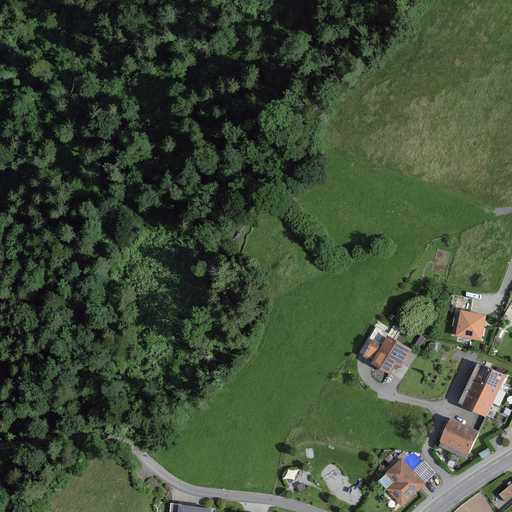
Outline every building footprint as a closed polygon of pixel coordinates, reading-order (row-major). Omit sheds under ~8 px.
[(482,342),(487,315),(462,310),(457,337),(482,342)] [(503,340),(506,332),(499,329),(496,337),(503,340)] [(402,368),(413,350),(389,335),(383,345),(374,339),(363,357),(372,363),(372,364),(391,375),(397,365),(402,368)] [(419,350),(426,338),(421,335),(414,347),(419,350)] [(439,346),(434,343),(430,350),(435,353),(439,346)] [(478,363),(472,377),(500,390),(507,376),(503,374),(505,371),(498,367),(497,371),(483,364),(483,365),(478,363)] [(500,390),(472,377),(466,389),(465,391),(493,404),(494,401),(500,390)] [(493,404),(465,391),(459,403),(464,405),(463,406),(487,417),(488,416),(493,418),(495,412),(490,410),(493,404)] [(466,425),(451,418),(441,442),(442,442),(439,447),(453,453),(466,425)] [(469,455),(480,431),(466,425),(453,453),(466,459),(468,454),(469,455)] [(488,448),(479,454),(482,459),(491,453),(488,448)] [(449,460),(450,459),(445,456),(442,462),(447,465),(447,466),(452,468),(455,462),(449,460)] [(413,471),(402,458),(385,474),(386,475),(379,482),(402,507),(426,485),(425,483),(436,473),(424,461),(413,471)] [(307,489),(304,483),(297,486),(300,492),(307,489)] [(493,511),(486,502),(478,507),(481,511),(493,511)]
